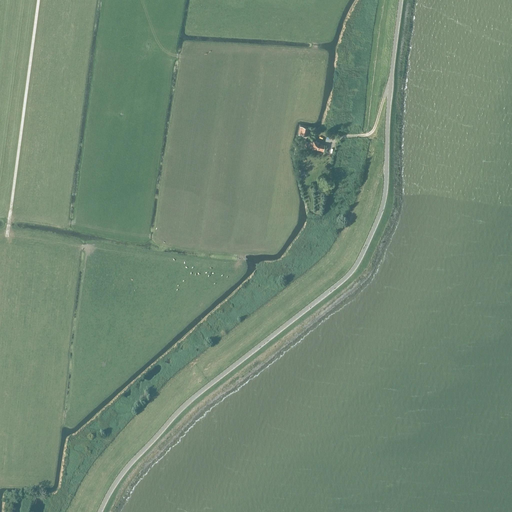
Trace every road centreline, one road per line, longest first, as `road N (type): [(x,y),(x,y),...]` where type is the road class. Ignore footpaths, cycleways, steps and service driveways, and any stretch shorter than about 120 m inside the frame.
road 1 (tertiary): [(100,511),(124,470),(184,405),(357,263),(384,199),(401,0)]
road 2 (track): [(7,235),(38,0)]
